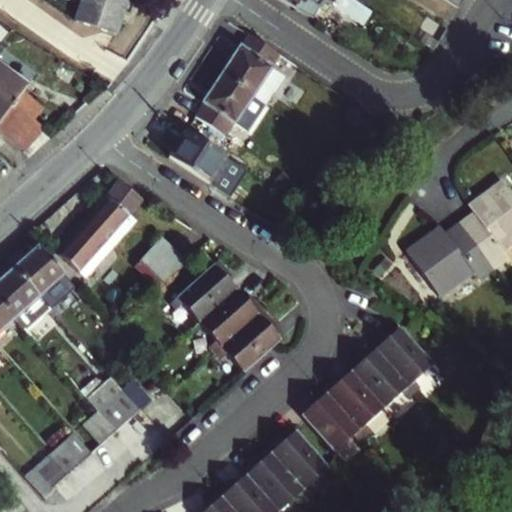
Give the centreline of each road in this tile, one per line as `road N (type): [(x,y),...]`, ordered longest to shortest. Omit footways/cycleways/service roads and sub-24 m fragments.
road 1 (residential): [(98,137),(305,275),(322,297),(327,328),(306,368),(184,473),(117,511)]
road 2 (residential): [(234,0),(366,86),(399,95),(439,82),(490,0)]
road 3 (tertiary): [(98,137),(205,0)]
road 4 (tertiary): [(0,225),(98,137)]
